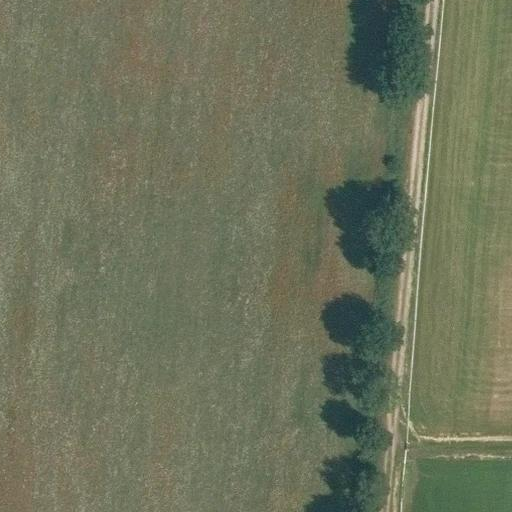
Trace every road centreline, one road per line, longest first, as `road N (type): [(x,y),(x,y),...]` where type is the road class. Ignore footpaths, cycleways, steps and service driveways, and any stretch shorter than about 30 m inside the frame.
road 1 (track): [(377,511),(423,0)]
road 2 (track): [(383,447),(511,449)]
